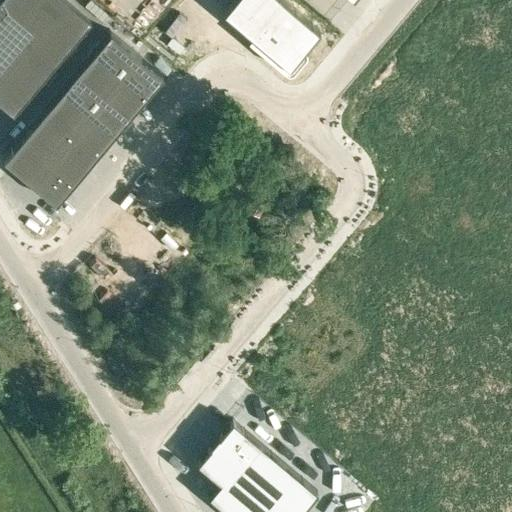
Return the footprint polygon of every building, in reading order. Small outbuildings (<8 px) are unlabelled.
[(65,0),(0,0),(0,102),(13,113),(90,20),(65,0)] [(293,0),(225,0),(221,5),(252,28),(249,32),(287,62),(294,61),(309,44),(306,37),(321,21),(293,0)] [(105,34),(0,159),(0,161),(53,206),(159,79),(105,34)] [(175,221),(193,237),(211,218),(193,202),(175,221)] [(112,272),(100,281),(118,307),(158,279),(146,261),(118,281),(112,272)] [(232,417),(195,460),(219,480),(208,493),(230,511),(297,511),(317,490),(232,417)]
